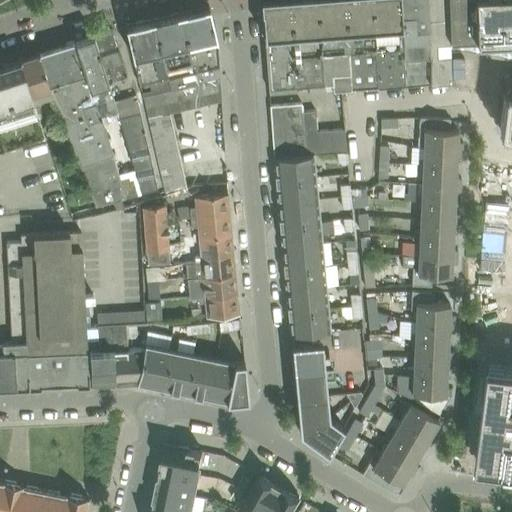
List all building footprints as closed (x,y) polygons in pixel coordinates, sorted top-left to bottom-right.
[(297,86),(289,0),(261,0),(269,88),(297,86)] [(324,84),(317,0),(289,0),(297,86),(324,84)] [(350,72),(344,0),(317,0),(324,84),(333,83),(332,73),(350,72)] [(375,49),(371,0),(344,0),(350,72),(332,73),(333,83),(334,90),(352,88),(378,86),(378,80),(377,80),(374,49),(375,49)] [(405,84),(399,0),(371,0),(375,49),(374,49),(377,80),(378,80),(378,86),(405,84)] [(426,0),(399,0),(405,84),(429,82),(429,62),(429,39),(426,0)] [(426,0),(429,39),(429,62),(429,82),(451,80),(449,38),(447,0),(426,0)] [(511,0),(447,0),(449,38),(511,34),(511,99),(510,113),(508,125),(511,125),(511,0)] [(219,64),(217,39),(217,38),(209,5),(181,11),(195,69),(198,82),(206,80),(218,78),(217,65),(219,64)] [(195,69),(181,11),(154,18),(167,77),(168,77),(171,89),(175,88),(185,85),(195,83),(198,82),(195,69)] [(154,18),(126,24),(130,44),(139,83),(150,81),(153,93),(171,89),(168,77),(167,77),(154,18)] [(127,74),(118,47),(112,28),(94,34),(104,65),(108,64),(113,78),(127,74)] [(114,99),(104,65),(94,34),(75,39),(95,102),(99,115),(117,109),(114,99)] [(86,73),(75,39),(57,45),(68,79),(86,73)] [(99,115),(95,102),(86,73),(68,79),(57,45),(39,51),(52,92),(56,102),(93,197),(96,205),(107,202),(125,197),(117,173),(99,115)] [(52,92),(39,51),(20,57),(34,98),(52,92)] [(0,150),(46,135),(34,98),(20,57),(0,63),(0,150)] [(220,77),(218,78),(206,80),(211,102),(221,100),(220,77)] [(206,80),(198,82),(195,83),(201,105),(211,102),(206,80)] [(201,105),(195,83),(185,85),(190,107),(201,105)] [(190,107),(185,85),(175,88),(180,110),(190,107)] [(180,110),(175,88),(171,89),(153,93),(142,95),(147,117),(170,112),(180,110)] [(157,188),(139,109),(136,93),(114,99),(117,109),(118,115),(134,168),(141,192),(157,188)] [(302,101),(290,102),(270,104),(271,121),(303,119),(302,109),(302,101)] [(316,108),(302,109),(303,119),(304,136),(306,153),(314,152),(319,152),(317,129),(316,108)] [(172,124),(170,112),(147,117),(150,129),(172,124)] [(450,128),(450,117),(420,115),(419,145),(424,145),(462,147),(463,140),(458,140),(458,129),(450,128)] [(398,125),(397,116),(381,117),(381,126),(398,125)] [(304,136),(303,119),(271,121),(272,138),(304,136)] [(175,137),(172,124),(150,129),(153,142),(175,137)] [(346,150),(344,127),(331,128),(333,151),(346,150)] [(333,151),(331,128),(317,129),(319,152),(333,151)] [(306,153),(304,136),(272,138),(274,155),(306,153)] [(178,149),(175,137),(153,142),(156,154),(178,149)] [(389,144),(380,144),(379,161),(388,161),(389,144)] [(457,154),(462,155),(462,147),(424,145),(424,157),(417,156),(417,163),(424,163),(456,165),(457,154)] [(180,161),(178,149),(156,154),(158,166),(180,161)] [(347,150),(338,151),(339,163),(347,162),(347,150)] [(306,153),(274,155),(276,179),(316,175),(314,152),(306,153)] [(183,174),(180,161),(158,166),(161,179),(183,174)] [(387,176),(388,161),(379,161),(378,175),(387,176)] [(456,176),(456,165),(424,163),(417,163),(417,170),(423,170),(423,181),(461,183),(461,176),(456,176)] [(141,192),(134,168),(117,173),(125,197),(141,192)] [(186,186),(183,174),(161,179),(164,191),(186,186)] [(276,179),(278,201),(318,197),(316,175),(276,179)] [(455,190),(460,191),(461,183),(423,181),(422,193),(417,193),(416,199),(455,201),(455,190)] [(341,183),(342,195),(351,194),(349,182),(341,183)] [(367,195),(366,187),(366,186),(351,187),(351,196),(367,195)] [(230,211),(228,191),(194,195),(195,205),(178,207),(180,217),(191,216),(191,215),(230,211)] [(351,194),(342,195),(343,207),(352,206),(351,194)] [(368,204),(367,195),(351,196),(352,206),(368,204)] [(278,201),(280,223),(320,219),(318,197),(278,201)] [(454,212),(455,201),(416,199),(416,206),(421,207),(420,218),(459,219),(459,212),(454,212)] [(168,247),(164,203),(144,204),(147,249),(168,247)] [(232,232),(230,211),(191,215),(191,216),(191,221),(192,226),(197,225),(198,231),(198,235),(232,232)] [(359,212),(360,228),(369,227),(367,211),(359,212)] [(344,217),(345,229),(354,228),(353,216),(344,217)] [(453,226),(459,226),(459,219),(420,218),(420,230),(414,229),(414,235),(453,237),(453,226)] [(320,219),(280,223),(282,245),(322,241),(320,219)] [(89,382),(86,320),(92,319),(91,312),(85,312),(85,305),(91,305),(90,293),(84,294),(81,230),(21,233),(21,239),(7,240),(12,338),(2,339),(2,340),(0,340),(0,386),(41,384),(41,382),(76,381),(76,383),(89,382)] [(186,247),(184,247),(186,262),(195,261),(195,256),(234,252),(232,232),(198,235),(198,236),(185,237),(186,247)] [(361,236),(362,253),(372,252),(370,235),(361,236)] [(452,248),(453,237),(414,235),(414,243),(419,243),(419,254),(457,256),(458,248),(452,248)] [(284,267),(324,263),(322,241),(282,245),(284,267)] [(169,261),(168,247),(147,249),(148,262),(169,261)] [(347,249),(348,261),(357,260),(356,248),(347,249)] [(195,261),(186,262),(187,276),(236,271),(234,252),(195,256),(195,261)] [(373,266),(372,252),(362,253),(364,267),(373,266)] [(452,262),(457,262),(457,256),(419,254),(401,253),(401,266),(412,267),(411,283),(431,284),(432,273),(451,273),(452,262)] [(357,260),(348,261),(349,273),(358,272),(357,260)] [(284,267),(286,289),(326,285),(324,263),(284,267)] [(166,278),(165,264),(146,266),(147,279),(158,278),(166,278)] [(238,292),(236,271),(187,276),(190,297),(198,296),(238,292)] [(160,297),(158,278),(147,279),(149,297),(160,297)] [(286,289),(288,310),(328,307),(326,285),(286,289)] [(431,290),(411,289),(410,309),(416,309),(415,319),(454,321),(455,314),(449,314),(450,302),(430,301),(431,290)] [(238,292),(198,296),(199,302),(205,301),(206,314),(240,311),(238,292)] [(352,305),(361,304),(360,292),(351,293),(352,305)] [(376,294),(367,295),(368,311),(377,310),(376,294)] [(361,304),(352,305),(353,316),(362,315),(361,304)] [(308,331),(308,332),(330,330),(328,307),(288,310),(290,332),(308,331)] [(377,310),(368,311),(370,327),(379,326),(377,310)] [(232,327),(231,319),(219,320),(220,329),(232,327)] [(449,328),(454,328),(454,321),(415,319),(415,332),(409,331),(409,337),(414,337),(448,339),(449,328)] [(210,330),(209,321),(197,322),(198,331),(210,330)] [(126,322),(112,323),(115,381),(134,380),(142,347),(127,348),(126,322)] [(198,331),(197,322),(186,323),(187,332),(198,331)] [(100,349),(89,350),(90,362),(91,382),(115,381),(112,323),(102,323),(99,324),(100,349)] [(137,335),(136,323),(126,324),(128,336),(137,335)] [(291,343),(294,369),(297,397),(314,395),(314,394),(327,393),(324,366),(322,340),(309,341),(308,332),(308,331),(290,332),(291,333),(292,333),(292,343),(291,343)] [(448,350),(448,339),(414,337),(409,337),(408,345),(414,345),(413,355),(453,357),(453,350),(448,350)] [(382,346),(382,338),(370,339),(366,339),(366,348),(382,346)] [(145,341),(137,380),(161,385),(169,346),(145,341)] [(161,385),(185,390),(193,351),(169,346),(161,385)] [(382,346),(366,348),(367,356),(383,355),(382,346)] [(185,390),(208,395),(216,356),(193,351),(185,390)] [(447,364),(452,364),(453,357),(413,355),(413,367),(407,367),(407,373),(447,375),(447,364)] [(208,395),(227,399),(248,397),(244,359),(235,360),(216,356),(208,395)] [(479,462),(511,466),(511,364),(492,362),(486,406),(484,417),(485,417),(479,462)] [(374,368),(376,382),(385,384),(383,367),(374,368)] [(397,373),(396,389),(412,397),(412,392),(419,392),(416,399),(441,412),(451,394),(451,386),(446,386),(447,375),(407,373),(397,373)] [(375,402),(385,384),(376,382),(367,397),(375,402)] [(346,391),(355,406),(363,392),(361,390),(346,391)] [(314,395),(297,397),(300,431),(329,414),(327,393),(314,394),(314,395)] [(367,414),(375,402),(367,397),(359,410),(367,414)] [(439,419),(422,409),(410,402),(405,399),(401,405),(406,409),(401,418),(434,438),(438,432),(433,429),(439,419)] [(328,452),(344,425),(329,414),(300,431),(328,452)] [(356,417),(349,429),(356,434),(364,421),(356,417)] [(434,438),(401,418),(399,420),(395,428),(389,424),(386,430),(392,433),(420,451),(426,441),(430,444),(433,440),(434,438)] [(351,443),(356,434),(349,429),(340,444),(348,449),(351,443)] [(420,451),(392,433),(386,430),(382,436),(388,439),(382,449),(416,469),(419,462),(415,460),(420,451)] [(166,443),(164,454),(161,466),(163,466),(163,465),(199,473),(203,450),(190,448),(191,446),(180,444),(179,445),(166,443)] [(363,471),(363,472),(396,492),(407,474),(408,472),(412,475),(416,469),(382,449),(377,458),(373,455),(363,471)] [(199,473),(163,465),(163,466),(161,476),(159,475),(157,486),(194,494),(199,473)] [(251,511),(264,511),(280,485),(280,484),(271,479),(261,473),(242,506),(251,511)] [(244,474),(238,485),(245,489),(251,478),(244,474)] [(0,479),(0,511),(15,511),(22,482),(3,478),(2,480),(0,479)] [(22,482),(15,511),(38,511),(44,488),(22,484),(23,482),(22,482)] [(239,499),(245,489),(238,485),(232,495),(239,499)] [(290,511),(300,496),(290,490),(281,485),(280,485),(264,511),(290,511)] [(190,511),(194,494),(157,486),(155,497),(157,497),(155,506),(155,508),(175,511),(190,511)] [(61,511),(65,495),(66,491),(65,491),(65,492),(44,488),(38,511),(61,511)] [(85,511),(89,496),(66,491),(65,495),(61,511),(85,511)]
